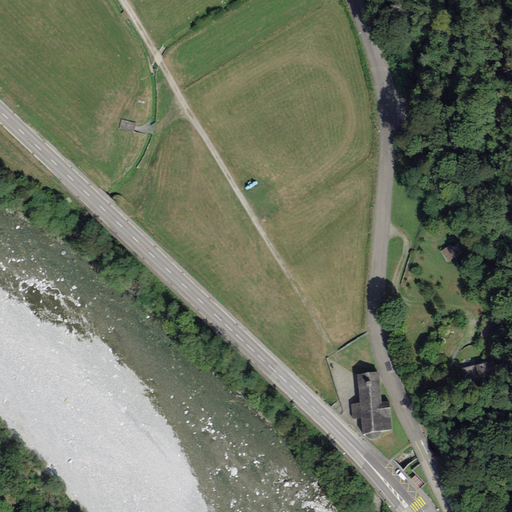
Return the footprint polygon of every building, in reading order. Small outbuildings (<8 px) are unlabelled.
[(135,122),(122,120),(120,129),(133,131),(135,122)] [(455,246),(444,253),(450,263),(461,256),(455,246)] [(500,323),(484,320),(481,334),(497,337),(500,323)] [(498,359),(470,368),(475,383),(503,374),(498,359)] [(378,375),(357,377),(360,405),(353,406),(355,422),(362,421),(364,434),(366,440),(370,443),(377,443),(379,442),(380,440),(382,435),(393,434),(389,403),(381,404),(378,375)]
